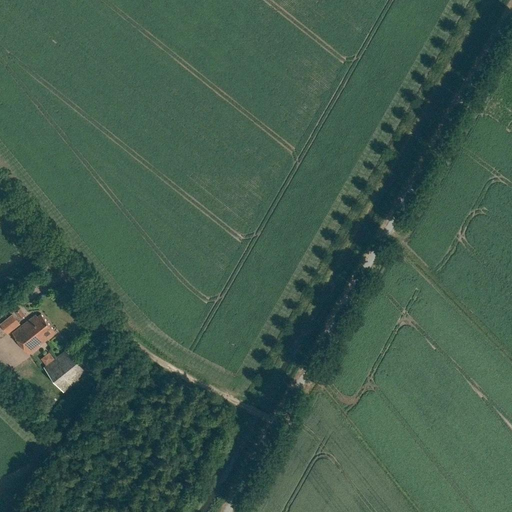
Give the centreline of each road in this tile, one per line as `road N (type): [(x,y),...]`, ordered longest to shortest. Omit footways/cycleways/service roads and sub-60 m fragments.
road 1 (unclassified): [(230,511),(511,0)]
road 2 (unclassified): [(157,362),(126,337),(0,183)]
road 3 (track): [(117,511),(192,381)]
